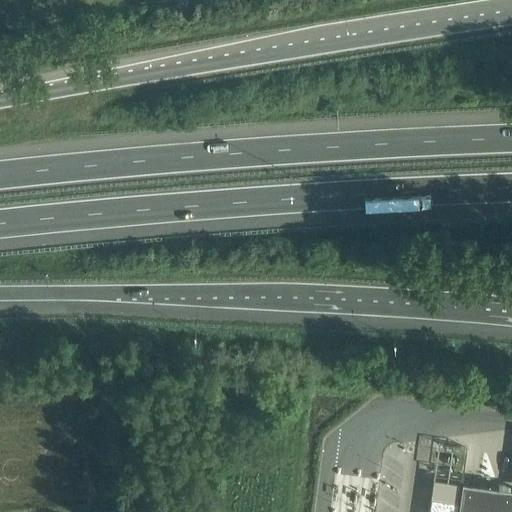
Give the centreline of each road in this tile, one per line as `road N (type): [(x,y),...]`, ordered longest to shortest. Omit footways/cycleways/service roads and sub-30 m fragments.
road 1 (motorway): [(511,18),(0,101)]
road 2 (motorway): [(0,224),(511,185)]
road 3 (motorway): [(511,139),(0,172)]
road 4 (motorway): [(0,296),(265,291),(511,305)]
